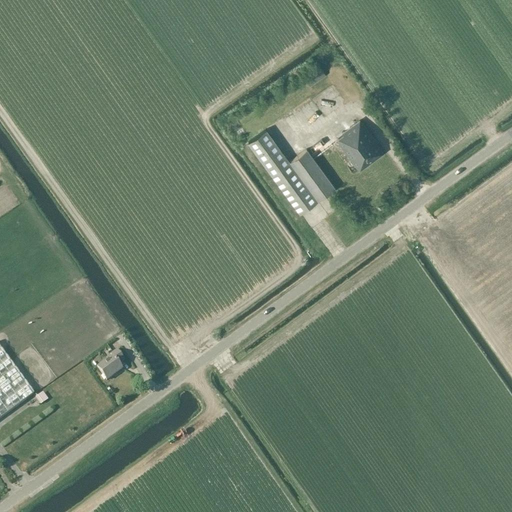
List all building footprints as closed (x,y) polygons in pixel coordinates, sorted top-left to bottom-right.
[(318,65),(303,76),(310,86),(325,75),(318,65)] [(285,90),(296,108),(303,104),(292,86),(285,90)] [(282,93),(276,96),(285,115),(291,112),(282,93)] [(275,122),(281,118),(271,100),(265,103),(275,122)] [(244,126),(263,119),(260,112),(242,119),(244,126)] [(247,128),(251,135),(268,125),(264,118),(247,128)] [(337,138),(336,140),(358,170),(383,152),(359,120),(342,132),(343,134),(337,138)] [(284,134),(286,139),(301,133),(299,127),(284,134)] [(302,142),(314,133),(311,128),(298,137),(302,142)] [(335,187),(307,148),(289,161),(266,129),(247,142),(299,214),(335,187)] [(0,419),(34,394),(0,347),(0,419)] [(118,364),(123,361),(116,350),(110,355),(111,357),(97,367),(107,381),(122,369),(118,364)] [(42,392),(37,396),(42,403),(47,400),(42,392)]
